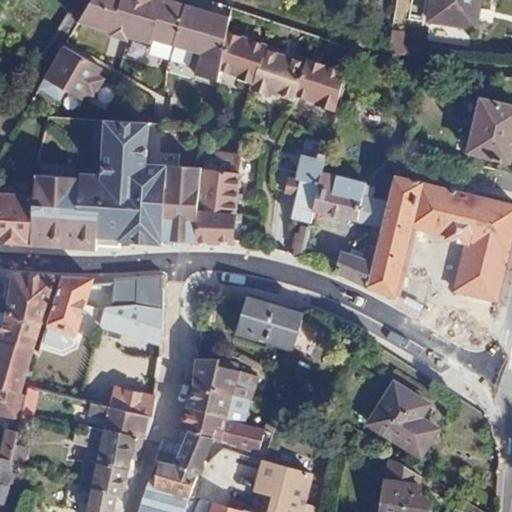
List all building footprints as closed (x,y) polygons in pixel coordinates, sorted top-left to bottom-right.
[(92,0),(77,24),(111,33),(110,37),(127,41),(128,37),(150,43),(151,39),(201,53),(195,74),(218,80),(227,34),(229,18),(162,0),(92,0)] [(430,0),(427,22),(461,28),(459,0),(430,0)] [(459,0),(461,28),(474,30),(478,0),(459,0)] [(227,34),(220,73),(237,79),(236,81),(252,86),(250,92),(267,98),(268,94),(293,103),(295,98),(315,105),(314,108),(337,113),(347,74),(306,60),(305,65),(265,52),(266,47),(227,34)] [(103,69),(64,45),(39,87),(59,100),(65,89),(83,100),(87,94),(94,98),(105,79),(99,75),(103,69)] [(511,145),(511,108),(481,101),(469,152),(508,161),(511,145)] [(161,239),(195,243),(199,183),(202,168),(147,169),(147,128),(107,124),(102,178),(81,176),(81,181),(35,177),(34,197),(29,244),(29,247),(45,246),(94,250),(97,250),(97,246),(98,237),(120,240),(161,244),(161,239)] [(292,218),(310,223),(313,211),(322,172),(329,145),(314,141),(311,157),(301,155),(296,178),(292,177),(288,192),(298,194),(292,218)] [(202,168),(239,175),(242,157),(205,150),(202,168)] [(195,243),(195,244),(232,243),(241,175),(239,175),(202,168),(199,183),(195,243)] [(356,222),(362,196),(366,183),(322,172),(313,211),(356,222)] [(365,287),(395,298),(412,227),(447,235),(447,238),(467,243),(461,268),(460,268),(454,292),(494,302),(500,278),(502,278),(511,234),(511,206),(394,178),(387,203),(381,228),(378,236),(375,251),(365,287)] [(0,242),(29,244),(34,197),(0,194),(0,242)] [(356,222),(381,228),(387,203),(362,196),(356,222)] [(294,251),(302,253),(308,230),(302,228),(300,236),(297,235),(293,251),(294,251)] [(364,248),(375,251),(378,236),(370,234),(360,234),(346,255),(361,260),(364,248)] [(97,246),(119,249),(120,240),(98,237),(97,246)] [(335,273),(365,287),(375,251),(364,248),(361,260),(346,255),(341,253),(335,273)] [(292,257),(301,259),(302,253),(294,251),(292,257)] [(90,279),(62,278),(47,324),(42,339),(48,341),(52,328),(73,335),(83,303),(96,307),(93,314),(162,336),(163,274),(114,277),(114,282),(90,283),(90,279)] [(58,278),(13,275),(6,315),(43,323),(58,278)] [(293,350),(305,312),(247,295),(236,331),(293,350)] [(0,329),(0,330),(0,339),(34,349),(32,354),(37,355),(42,339),(47,324),(43,323),(6,315),(0,312),(0,329)] [(0,414),(21,420),(21,418),(23,410),(27,395),(20,393),(32,354),(34,349),(0,339),(0,414)] [(193,383),(233,395),(242,366),(219,358),(196,358),(193,383)] [(87,402),(90,403),(98,404),(105,375),(93,373),(87,402)] [(244,424),(251,401),(233,395),(193,383),(186,407),(244,424)] [(438,429),(421,418),(430,405),(395,383),(368,425),(420,457),(438,429)] [(27,395),(23,410),(32,413),(37,390),(29,388),(27,395)] [(150,417),(154,398),(113,388),(108,407),(150,417)] [(105,420),(103,428),(144,440),(150,417),(108,407),(98,404),(90,403),(87,416),(105,420)] [(259,453),(265,431),(263,430),(244,424),(186,407),(179,430),(187,432),(213,440),(259,453)] [(265,431),(274,434),(276,428),(265,425),(263,430),(265,431)] [(86,434),(75,432),(72,444),(99,451),(96,463),(127,469),(129,464),(138,466),(144,440),(103,428),(102,431),(87,427),(86,434)] [(174,465),(199,472),(211,444),(213,440),(187,432),(181,447),(174,465)] [(15,444),(16,440),(9,438),(2,462),(10,464),(15,444)] [(164,441),(157,461),(169,464),(176,445),(164,441)] [(27,447),(15,444),(10,464),(15,465),(22,466),(27,447)] [(176,445),(169,464),(174,465),(181,447),(176,445)] [(0,485),(9,488),(15,465),(10,464),(2,462),(0,461),(0,485)] [(86,511),(87,511),(112,511),(117,495),(120,495),(127,469),(96,463),(86,461),(81,481),(92,484),(86,511)] [(157,461),(155,465),(151,487),(188,498),(199,472),(174,465),(169,464),(157,461)] [(264,462),(249,511),(301,511),(312,475),(264,462)] [(430,511),(432,500),(420,499),(422,485),(385,480),(380,511),(430,511)] [(0,505),(4,506),(9,488),(0,485),(0,505)] [(185,511),(188,498),(151,487),(144,502),(176,511),(185,511)] [(483,511),(461,498),(453,510),(455,511),(483,511)] [(214,501),(212,505),(210,511),(243,511),(244,510),(214,501)] [(176,511),(144,502),(140,511),(176,511)]
